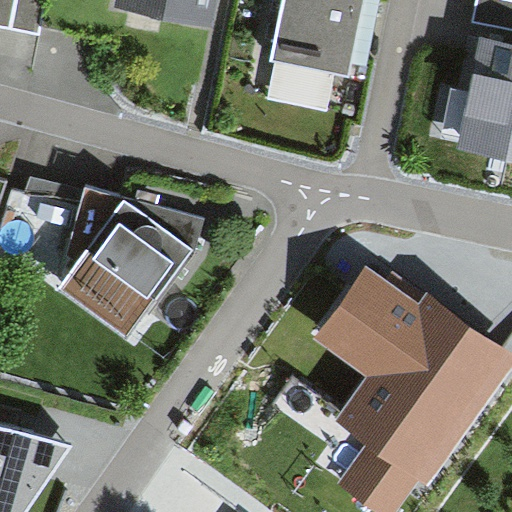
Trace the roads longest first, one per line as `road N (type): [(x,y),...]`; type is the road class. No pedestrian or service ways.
road 1 (residential): [(320,189),(310,224),(105,511)]
road 2 (residential): [(320,189),(0,101)]
road 3 (residential): [(366,196),(406,0)]
road 4 (residential): [(511,225),(366,196)]
